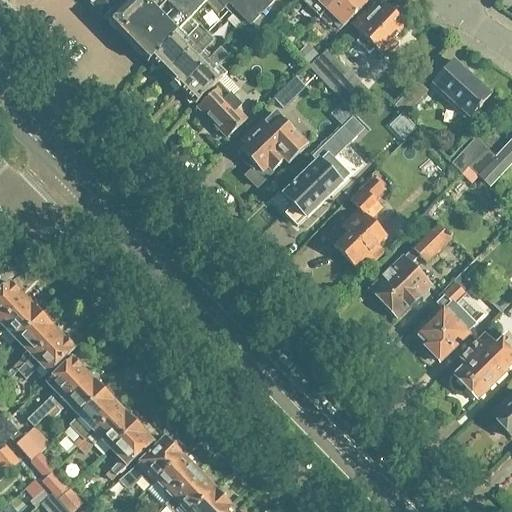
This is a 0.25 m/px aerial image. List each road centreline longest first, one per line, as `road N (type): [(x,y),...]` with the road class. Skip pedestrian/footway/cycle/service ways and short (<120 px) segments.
road 1 (residential): [(468,511),(74,104),(64,95),(41,117)]
road 2 (residential): [(332,511),(47,220)]
road 3 (secondary): [(401,511),(135,236)]
